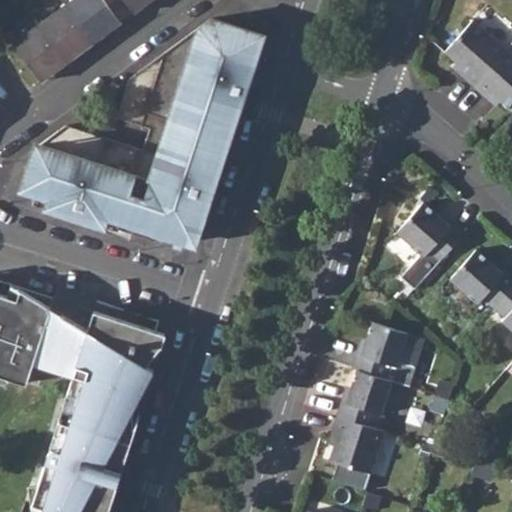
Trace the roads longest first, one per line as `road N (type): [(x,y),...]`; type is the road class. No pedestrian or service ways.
road 1 (residential): [(244,511),(382,93)]
road 2 (residential): [(290,38),(209,300)]
road 3 (residential): [(209,300),(145,511)]
road 4 (residential): [(0,230),(209,300)]
road 5 (residential): [(190,0),(40,111)]
road 6 (residential): [(382,93),(396,95),(511,198)]
